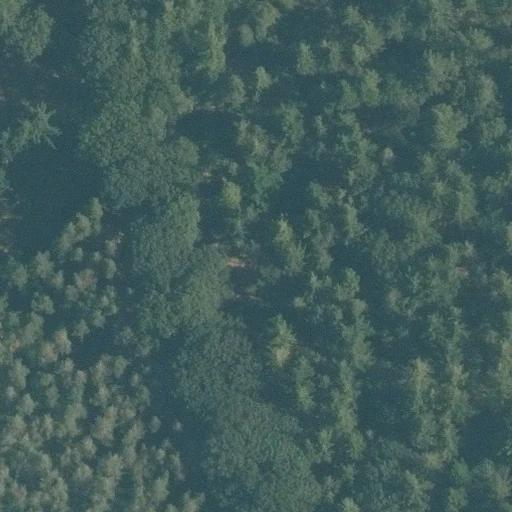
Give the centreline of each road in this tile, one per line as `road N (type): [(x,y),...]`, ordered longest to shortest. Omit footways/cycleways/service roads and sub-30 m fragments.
road 1 (track): [(0,24),(107,145),(259,511)]
road 2 (track): [(267,0),(0,250)]
